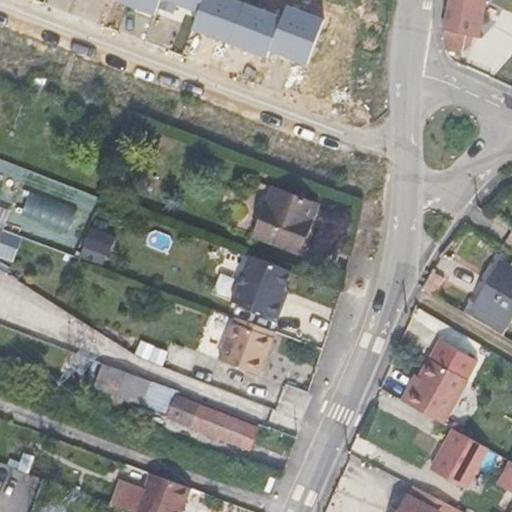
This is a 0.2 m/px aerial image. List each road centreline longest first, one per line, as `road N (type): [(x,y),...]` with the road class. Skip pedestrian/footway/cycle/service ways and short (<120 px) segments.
road 1 (residential): [(0,6),(402,156)]
road 2 (tertiary): [(297,511),(395,274)]
road 3 (residential): [(399,206),(443,191),(511,122)]
